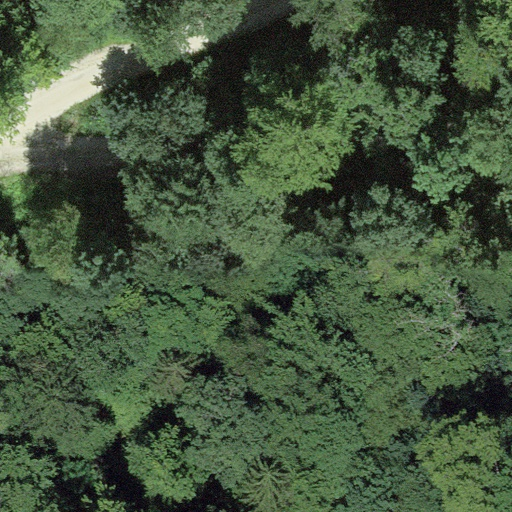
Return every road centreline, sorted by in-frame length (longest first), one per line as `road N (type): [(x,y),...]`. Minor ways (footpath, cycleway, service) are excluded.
road 1 (track): [(511,116),(160,146),(0,141)]
road 2 (track): [(275,0),(0,139)]
